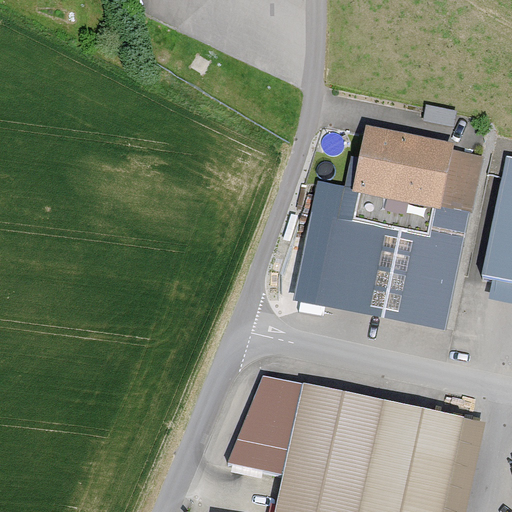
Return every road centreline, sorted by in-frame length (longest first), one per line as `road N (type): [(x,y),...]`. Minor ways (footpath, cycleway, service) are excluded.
road 1 (residential): [(320,0),(308,127),(237,333)]
road 2 (residential): [(511,391),(237,333)]
road 3 (residential): [(237,333),(168,511)]
